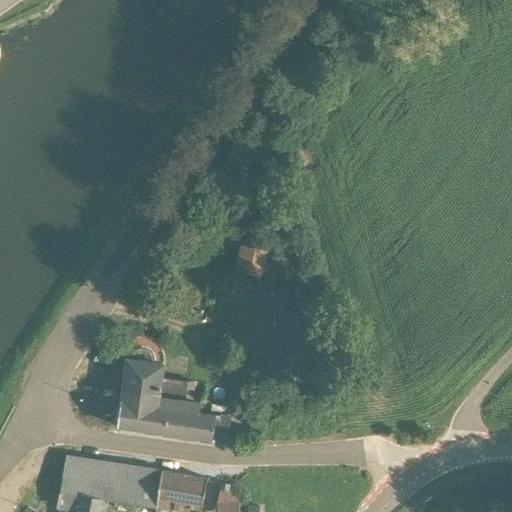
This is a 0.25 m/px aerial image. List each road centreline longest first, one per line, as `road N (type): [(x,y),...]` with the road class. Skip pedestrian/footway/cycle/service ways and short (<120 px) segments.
road 1 (unclassified): [(308,0),(118,278),(96,297),(27,424)]
road 2 (residential): [(407,483),(388,460),(371,455),(154,452),(27,424)]
